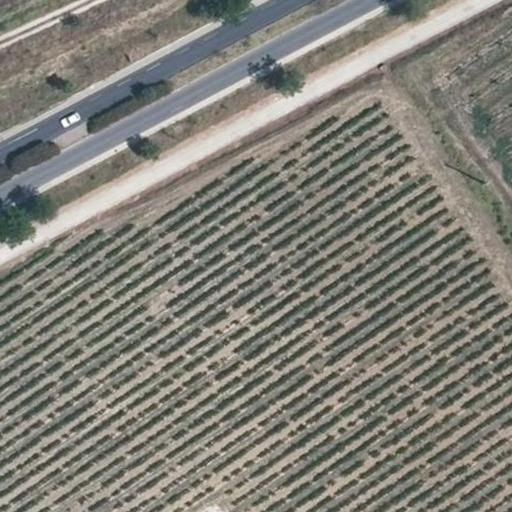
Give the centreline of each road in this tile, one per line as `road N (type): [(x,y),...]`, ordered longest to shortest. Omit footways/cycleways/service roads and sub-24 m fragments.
road 1 (primary): [(0,197),(373,0)]
road 2 (primary): [(292,0),(0,154)]
